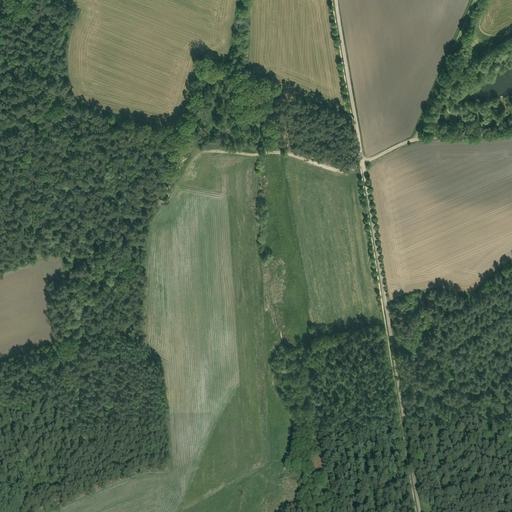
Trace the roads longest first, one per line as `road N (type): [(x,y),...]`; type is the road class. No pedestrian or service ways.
road 1 (track): [(418,511),(335,0)]
road 2 (track): [(511,134),(406,142),(342,171),(300,156),(192,150)]
road 3 (track): [(395,369),(424,511)]
